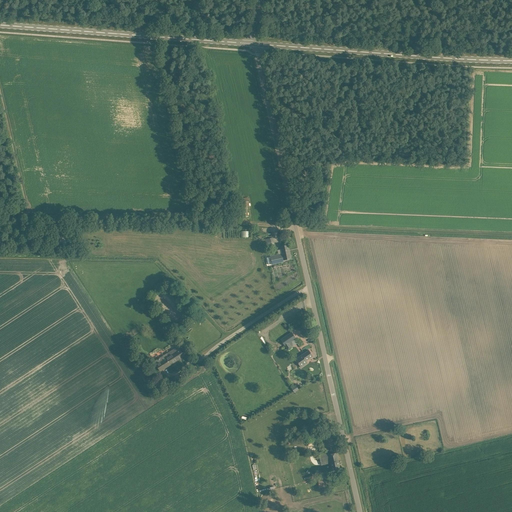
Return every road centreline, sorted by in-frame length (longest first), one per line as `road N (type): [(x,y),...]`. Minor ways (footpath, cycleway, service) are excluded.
road 1 (unclassified): [(359,511),(253,43)]
road 2 (track): [(0,214),(296,227)]
road 3 (secondary): [(253,43),(511,60)]
road 4 (secondary): [(0,25),(253,43)]
road 5 (track): [(511,235),(296,227)]
road 6 (track): [(206,358),(309,287)]
